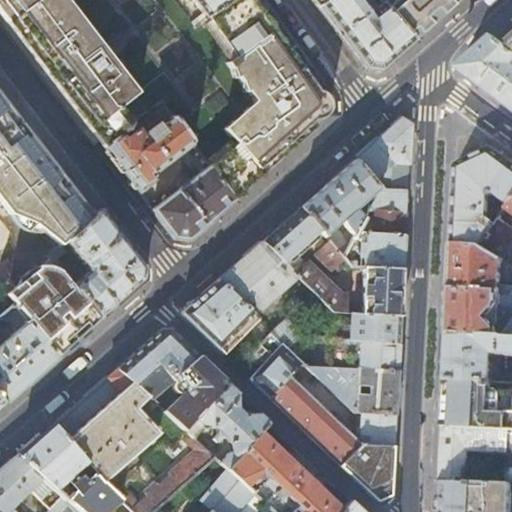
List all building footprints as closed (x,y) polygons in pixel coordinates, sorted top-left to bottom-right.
[(0,0),(0,12),(9,24),(39,0),(0,0)] [(135,94),(64,0),(39,0),(9,24),(15,32),(61,91),(98,140),(103,147),(129,127),(116,109),(135,94)] [(230,0),(192,0),(203,14),(194,20),(197,24),(207,17),(230,0)] [(322,86),(262,0),(230,0),(207,17),(235,56),(223,64),(226,68),(231,79),(233,77),(238,83),(244,94),(245,92),(253,101),(222,128),(234,142),(209,165),(234,200),(281,158),(315,128),(312,125),(323,115),(317,117),(320,100),(324,100),(317,90),(322,86)] [(367,0),(326,0),(318,7),(365,69),(369,69),(380,70),(395,57),(413,40),(381,2),(373,8),(367,0)] [(383,0),(381,2),(413,40),(459,0),(383,0)] [(197,24),(194,20),(178,1),(176,3),(194,26),(197,24)] [(511,50),(509,48),(493,37),(457,68),(505,104),(511,109),(511,50)] [(0,195),(14,213),(36,223),(60,246),(64,242),(94,216),(23,124),(0,93),(0,195)] [(152,109),(156,114),(165,107),(161,102),(152,109)] [(138,192),(151,184),(151,183),(152,182),(152,181),(153,180),(153,179),(152,178),(152,177),(151,176),(151,175),(192,143),(172,117),(160,126),(152,127),(139,136),(135,131),(126,138),(127,140),(124,142),(119,136),(103,147),(136,189),(138,192)] [(382,134),(354,159),(371,180),(392,163),(390,181),(387,181),(386,188),(407,189),(408,164),(410,132),(410,125),(400,119),(382,134)] [(501,218),(508,208),(511,202),(511,162),(492,148),(456,165),(453,231),(452,246),(481,247),(501,218)] [(371,180),(354,159),(326,184),(299,207),(343,257),(350,243),(334,226),(341,220),(354,236),(356,231),(361,222),(367,209),(378,187),(371,180)] [(174,238),(189,239),(192,237),(234,200),(209,165),(152,209),(174,238)] [(386,188),(378,187),(367,209),(373,210),(406,212),(406,201),(407,189),(386,188)] [(280,224),(260,242),(296,276),(331,310),(335,311),(346,312),(347,294),(340,293),(297,249),(303,244),(331,271),(344,258),(343,257),(299,207),(280,224)] [(124,238),(101,209),(94,216),(64,242),(86,268),(85,273),(70,284),(100,318),(127,293),(143,279),(144,265),(124,238)] [(405,216),(406,212),(373,210),(372,223),(361,222),(356,231),(405,235),(405,216)] [(511,226),(501,218),(481,247),(501,259),(503,260),(511,247),(511,226)] [(405,235),(356,231),(354,236),(350,243),(343,257),(344,258),(351,266),(363,266),(403,269),(403,265),(405,235)] [(296,276),(260,242),(240,260),(217,280),(253,316),(268,303),(270,305),(275,301),(272,298),(296,276)] [(65,252),(60,246),(48,257),(50,259),(53,263),(65,252)] [(501,259),(481,247),(452,246),(452,251),(450,290),(510,293),(511,292),(511,290),(511,285),(500,284),(501,259)] [(14,287),(5,294),(13,304),(57,355),(62,351),(95,323),(100,318),(70,284),(53,263),(50,259),(14,287)] [(402,293),(403,269),(363,266),(361,312),(400,315),(402,293)] [(223,353),(251,323),(255,326),(259,322),(253,316),(217,280),(199,296),(180,312),(223,353)] [(509,307),(511,292),(510,293),(450,290),(449,313),(448,334),(503,336),(506,332),(498,331),(499,307),(509,307)] [(57,355),(13,304),(0,314),(0,318),(9,320),(13,324),(12,326),(12,332),(13,333),(1,345),(0,343),(0,398),(4,402),(30,379),(57,355)] [(361,312),(346,312),(335,311),(334,325),(324,324),(320,327),(319,338),(329,338),(359,341),(399,343),(399,340),(400,315),(361,312)] [(270,332),(281,344),(287,349),(302,336),(302,335),(285,318),(270,332)] [(511,323),(511,324),(506,332),(503,336),(511,336),(511,323)] [(161,330),(117,368),(133,382),(151,399),(172,380),(174,382),(173,385),(173,387),(174,389),(175,390),(177,391),(180,391),(181,390),(183,392),(164,410),(182,426),(184,429),(227,384),(213,370),(171,330),(166,330),(161,330)] [(511,336),(503,336),(448,334),(446,374),(445,380),(495,382),(496,356),(511,356),(511,336)] [(399,347),(399,343),(359,341),(329,338),(328,365),(357,367),(397,370),(399,347)] [(299,362),(287,349),(281,344),(249,378),(269,398),(301,364),(299,362)] [(313,364),(301,364),(269,398),(340,466),(359,445),(295,383),(303,373),(339,408),(345,403),(354,412),(355,412),(356,394),(356,390),(357,367),(328,365),(313,364)] [(396,393),(397,370),(357,367),(356,390),(362,391),(363,387),(368,387),(368,395),(356,394),(355,412),(361,412),(395,414),(396,393)] [(133,382),(117,368),(79,402),(53,425),(67,441),(94,472),(102,481),(157,431),(135,407),(142,401),(173,434),(182,426),(164,410),(151,399),(133,382)] [(511,382),(495,382),(445,380),(445,388),(443,427),(511,431),(511,382)] [(237,393),(227,384),(184,429),(192,436),(199,427),(199,425),(209,423),(213,427),(216,433),(212,437),(215,440),(219,436),(224,438),(229,442),(230,452),(227,452),(219,460),(225,466),(227,468),(261,430),(268,422),(258,414),(243,413),(239,410),(235,406),(237,393)] [(394,443),(395,414),(361,412),(359,445),(393,446),(394,443)] [(42,435),(18,456),(68,501),(68,502),(79,511),(107,511),(121,499),(104,483),(102,481),(94,472),(67,441),(53,425),(46,431),(42,435)] [(511,484),(511,431),(443,427),(442,454),(441,472),(440,480),(469,482),(470,451),(509,453),(507,484),(511,484)] [(262,431),(261,430),(227,468),(252,491),(262,481),(291,509),(288,511),(340,511),(343,509),(342,508),(315,482),(272,441),(262,431)] [(124,501),(136,511),(151,511),(213,456),(198,443),(177,464),(178,466),(166,477),(165,476),(153,486),(155,488),(139,501),(132,495),(124,501)] [(393,450),(393,446),(359,445),(340,466),(377,501),(391,495),(393,450)] [(0,469),(0,511),(16,511),(12,509),(30,491),(50,508),(46,511),(79,511),(68,502),(68,501),(18,456),(17,455),(0,469)] [(227,468),(225,466),(198,498),(212,510),(209,511),(274,511),(275,511),(252,491),(227,468)] [(439,503),(438,511),(511,511),(511,484),(507,484),(469,482),(440,480),(440,487),(439,503)] [(262,481),(252,491),(275,511),(288,511),(291,509),(262,481)] [(361,511),(350,501),(343,509),(340,511),(361,511)]
